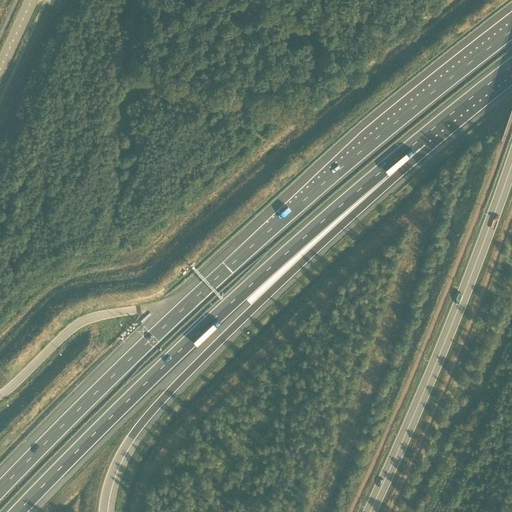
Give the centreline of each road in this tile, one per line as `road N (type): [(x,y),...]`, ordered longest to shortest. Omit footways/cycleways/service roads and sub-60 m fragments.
road 1 (motorway): [(511,30),(179,311),(0,491)]
road 2 (motorway): [(18,511),(236,298),(465,103)]
road 3 (motorway): [(102,511),(123,447),(170,388),(465,103)]
road 4 (secondary): [(369,511),(511,161)]
